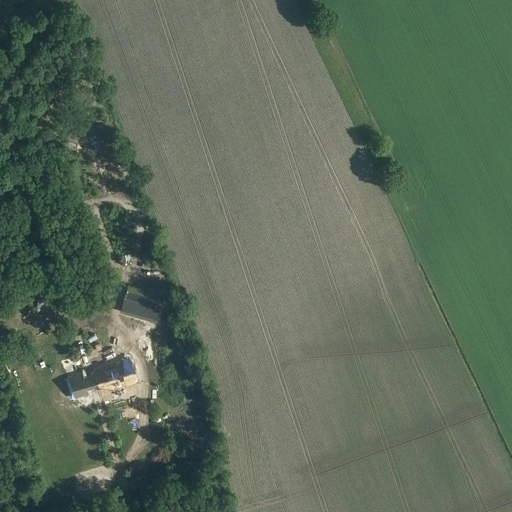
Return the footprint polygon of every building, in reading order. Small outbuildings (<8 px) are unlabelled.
[(17,282),(20,277),(11,271),(7,276),(17,282)] [(128,282),(121,308),(155,318),(162,291),(128,282)] [(10,297),(13,293),(4,288),(1,292),(10,297)] [(46,298),(32,290),(28,297),(33,300),(29,307),(38,312),(46,298)] [(133,381),(127,361),(116,364),(117,368),(106,372),(104,367),(96,370),(94,371),(82,374),(81,374),(70,378),(76,398),(87,395),(88,395),(100,391),(102,390),(133,381)]
